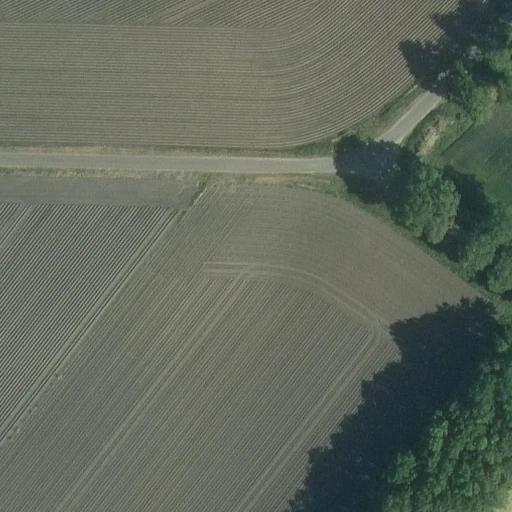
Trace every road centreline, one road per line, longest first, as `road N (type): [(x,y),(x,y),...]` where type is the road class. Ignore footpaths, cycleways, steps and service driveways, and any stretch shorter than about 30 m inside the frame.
road 1 (unclassified): [(0,159),(337,167),(376,157)]
road 2 (unclassified): [(376,157),(511,18)]
road 3 (unclassified): [(511,271),(398,191),(379,175),(376,157)]
